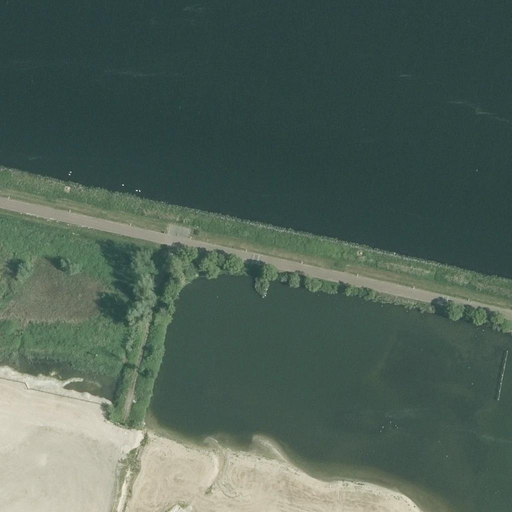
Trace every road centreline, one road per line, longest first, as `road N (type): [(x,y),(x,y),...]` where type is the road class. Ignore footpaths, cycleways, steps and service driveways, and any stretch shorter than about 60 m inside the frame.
road 1 (unclassified): [(0,202),(511,316)]
road 2 (track): [(102,511),(174,241)]
